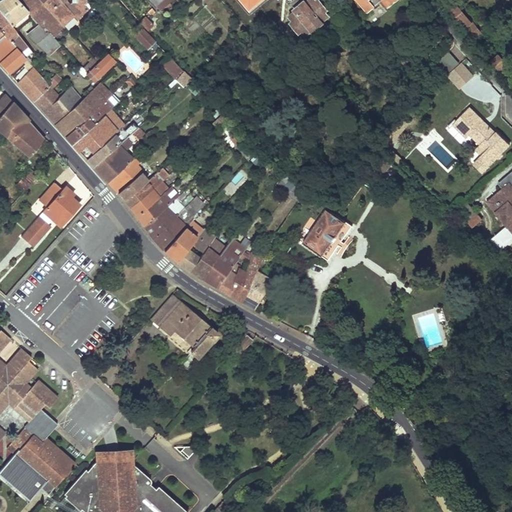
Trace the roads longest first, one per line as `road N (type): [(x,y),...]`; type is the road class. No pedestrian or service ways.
road 1 (tertiary): [(0,76),(160,260),(390,406),(456,511)]
road 2 (unknown): [(424,0),(511,111)]
road 3 (residential): [(0,302),(92,381)]
